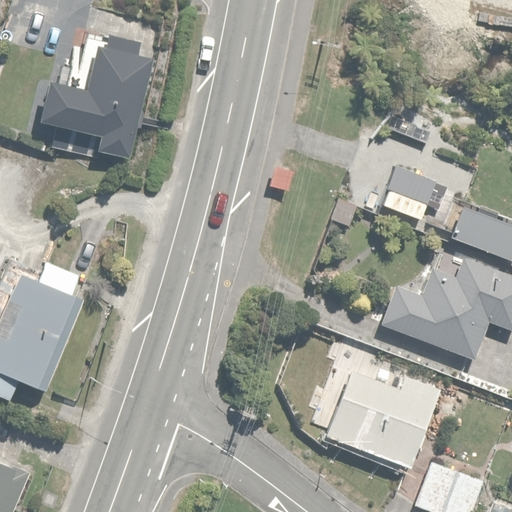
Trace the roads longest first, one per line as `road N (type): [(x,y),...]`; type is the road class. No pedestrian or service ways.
road 1 (primary): [(146,410),(192,265),(253,0)]
road 2 (residential): [(146,410),(211,440),(308,511)]
